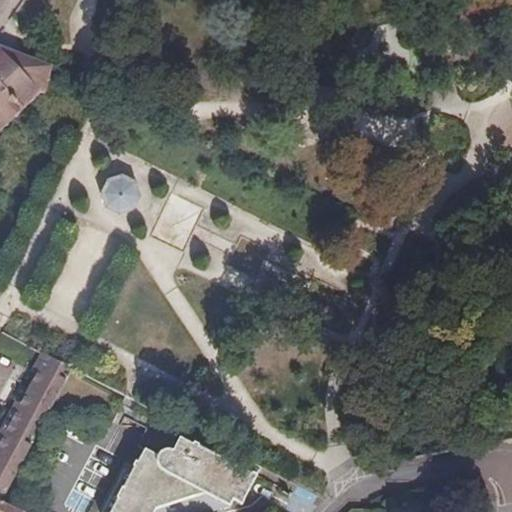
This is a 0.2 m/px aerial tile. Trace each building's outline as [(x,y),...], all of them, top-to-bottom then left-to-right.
[(0,126),(39,91),(43,92),(53,66),(0,45),(0,126)] [(107,180),(102,193),(105,208),(120,216),(133,210),(140,196),(136,183),(122,174),(107,180)] [(42,351),(32,371),(37,373),(34,379),(26,396),(21,405),(16,402),(0,434),(0,437),(3,439),(1,444),(0,445),(0,499),(3,501),(72,370),(74,367),(67,364),(42,351)] [(174,448),(180,435),(182,433),(151,417),(138,442),(145,447),(158,453),(161,450),(164,448),(167,447),(171,447),(174,448)] [(194,442),(180,435),(174,448),(171,447),(167,447),(164,448),(161,450),(158,453),(145,447),(138,460),(136,459),(134,464),(135,465),(124,485),(123,485),(117,496),(118,497),(110,511),(204,511),(230,504),(231,505),(234,499),(242,503),(259,473),(253,470),(253,471),(232,460),(221,454),(221,455),(199,444),(200,443),(195,440),(194,442)] [(293,493),(283,504),(292,511),(308,511),(311,509),(293,493)] [(0,511),(24,511),(3,501),(0,499),(0,511)]
